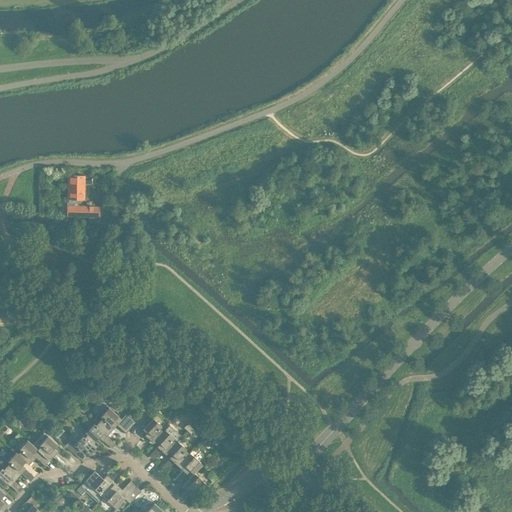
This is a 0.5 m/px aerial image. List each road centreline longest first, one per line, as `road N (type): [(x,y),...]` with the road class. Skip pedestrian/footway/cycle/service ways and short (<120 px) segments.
road 1 (unclassified): [(0,177),(48,162),(124,163),(282,106),(345,64),(402,0)]
road 2 (tertiary): [(294,474),(511,248)]
road 3 (unclassified): [(0,69),(137,58),(239,0)]
road 4 (residential): [(12,511),(43,473),(125,455),(185,511)]
